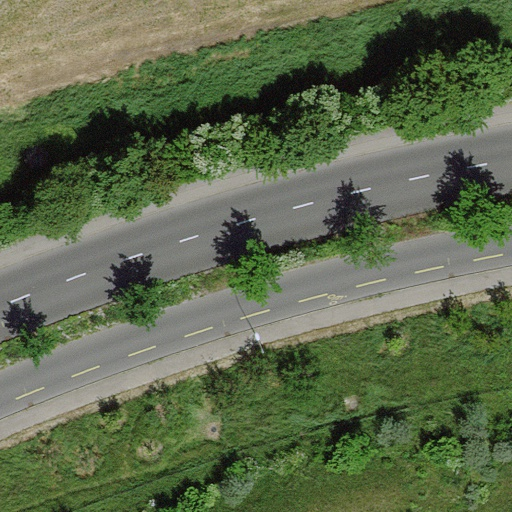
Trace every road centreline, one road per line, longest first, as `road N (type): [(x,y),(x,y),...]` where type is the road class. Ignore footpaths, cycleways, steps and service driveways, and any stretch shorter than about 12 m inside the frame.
road 1 (secondary): [(0,394),(174,326),(390,265),(511,242)]
road 2 (secondary): [(511,160),(303,206),(0,308)]
